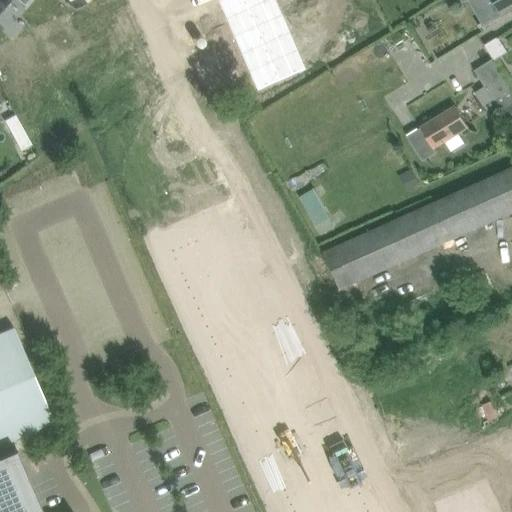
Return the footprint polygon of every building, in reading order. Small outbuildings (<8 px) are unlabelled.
[(0,0),(0,9),(7,0),(18,0),(24,5),(28,0),(0,0)] [(218,0),(225,17),(264,0),(218,0)] [(274,0),(264,0),(225,17),(233,34),(281,14),(274,0)] [(511,0),(493,0),(502,15),(511,9),(511,0)] [(358,6),(348,10),(354,24),(363,20),(358,6)] [(79,13),(45,28),(53,45),(63,41),(70,57),(121,35),(115,22),(112,23),(107,12),(83,22),(79,13)] [(281,14),(233,34),(241,52),(288,31),(281,14)] [(363,20),(354,24),(361,38),(369,33),(363,20)] [(288,31),(241,52),(248,70),(296,49),(288,31)] [(486,45),(495,59),(505,53),(496,39),(486,45)] [(296,49),(248,70),(256,88),(304,68),(296,49)] [(475,70),(485,87),(493,100),(511,88),(493,59),(475,70)] [(493,100),(485,87),(475,93),(483,106),(493,100)] [(456,106),(421,128),(431,145),(434,148),(451,137),(468,127),(456,106)] [(16,115),(4,121),(20,151),(32,145),(16,115)] [(511,167),(324,253),(340,288),(511,210),(511,167)] [(334,227),(313,189),(300,196),(321,235),(334,227)] [(369,511),(232,221),(169,251),(293,511),(369,511)] [(0,444),(54,421),(13,327),(0,333),(0,444)] [(42,511),(16,451),(0,457),(0,511),(42,511)] [(477,488),(437,505),(440,511),(481,511),(486,510),(477,488)]
